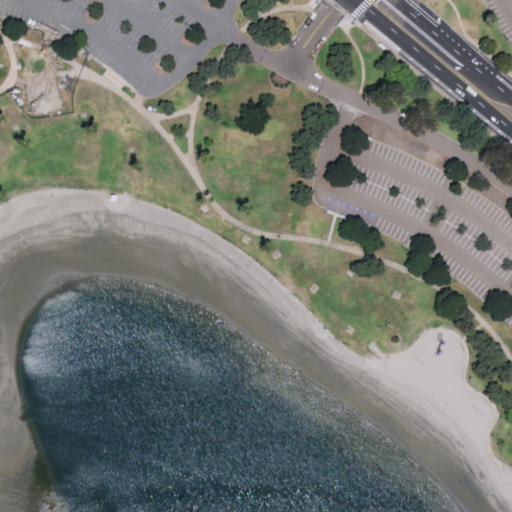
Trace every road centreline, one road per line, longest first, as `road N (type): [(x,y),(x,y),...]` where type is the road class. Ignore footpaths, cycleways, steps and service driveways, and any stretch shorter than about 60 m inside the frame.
road 1 (residential): [(291,72),(511,190)]
road 2 (secondary): [(359,0),(511,128)]
